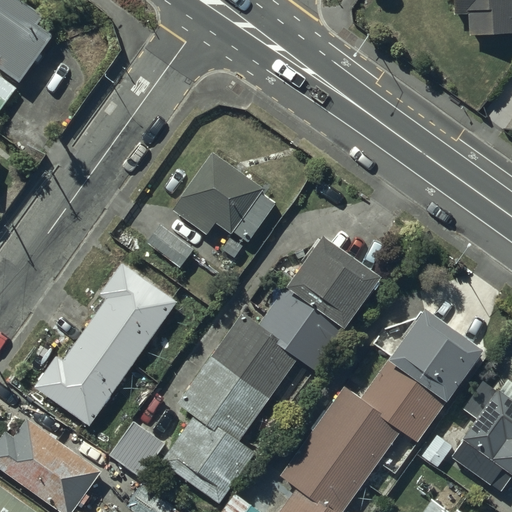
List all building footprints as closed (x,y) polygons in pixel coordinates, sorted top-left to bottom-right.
[(0,0),(0,61),(20,76),(53,29),(37,17),(43,8),(31,0),(0,0)] [(511,0),(450,0),(451,8),(467,8),(467,29),(511,27),(511,0)] [(0,72),(0,107),(17,85),(0,72)] [(263,181),(210,144),(168,205),(204,230),(213,217),(229,227),(229,226),(247,238),(274,199),(258,188),(263,181)] [(159,221),(145,239),(179,264),(192,246),(159,221)] [(241,306),(175,398),(192,410),(159,457),(217,498),(255,445),(238,433),(296,352),(313,364),(344,320),(341,318),(377,267),(319,225),(282,277),(284,279),(257,318),(241,306)] [(53,349),(33,380),(87,421),(175,295),(120,258),(98,290),(102,293),(61,355),(53,349)] [(401,471),(412,455),(390,439),(400,425),(416,436),(446,393),(445,392),(481,341),(423,299),(385,351),(388,353),(360,392),(344,381),(279,472),(295,483),(273,511),(345,511),(340,508),(378,454),(401,471)] [(511,393),(483,373),(460,404),(473,413),(460,431),(462,433),(449,452),(499,487),(511,469),(511,393)] [(100,465),(24,411),(12,429),(4,424),(0,430),(0,464),(67,511),(75,500),(80,503),(89,490),(84,487),(100,465)] [(130,416),(106,449),(139,474),(164,441),(130,416)] [(452,443),(435,430),(420,451),(437,463),(452,443)] [(0,511),(45,511),(0,479),(0,511)] [(141,480),(125,503),(137,511),(181,511),(183,510),(141,480)] [(266,511),(233,488),(215,511),(266,511)] [(430,492),(415,511),(467,511),(451,500),(448,504),(430,492)]
